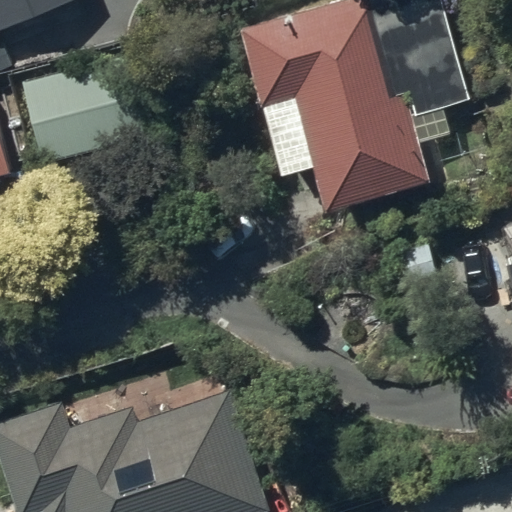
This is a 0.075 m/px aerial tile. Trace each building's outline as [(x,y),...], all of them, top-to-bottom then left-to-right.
[(0,0),(0,22),(56,0),(0,0)] [(448,0),(313,0),(252,18),(290,158),(321,150),(334,196),(433,169),(424,134),(457,125),(449,97),(473,91),(448,0)] [(147,49),(30,80),(51,160),(168,129),(147,49)] [(0,119),(0,177),(15,173),(0,119)] [(64,393),(0,415),(0,438),(23,510),(44,503),(65,511),(241,511),(273,501),(232,385),(143,416),(137,398),(73,421),(64,393)]
